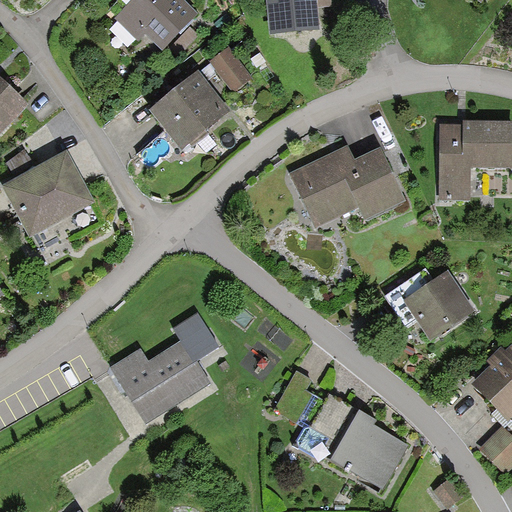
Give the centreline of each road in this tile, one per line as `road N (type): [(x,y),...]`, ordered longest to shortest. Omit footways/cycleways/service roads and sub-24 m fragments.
road 1 (residential): [(495,511),(481,484),(385,382),(177,223)]
road 2 (residential): [(177,223),(271,136),(395,78)]
road 3 (residential): [(160,239),(30,40)]
road 4 (residential): [(0,372),(46,344),(160,239)]
